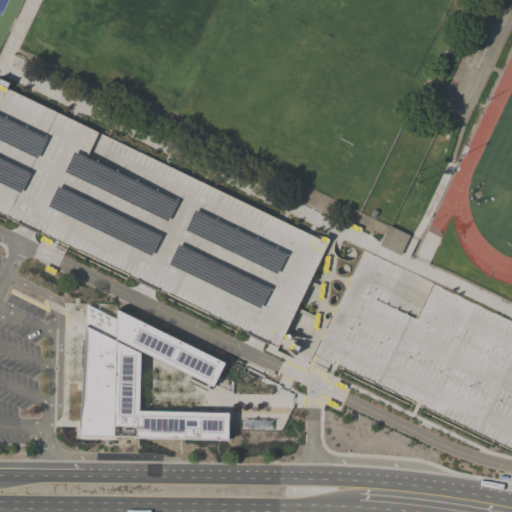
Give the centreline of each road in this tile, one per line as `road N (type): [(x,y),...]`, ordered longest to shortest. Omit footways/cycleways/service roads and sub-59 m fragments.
road 1 (primary): [(0,502),(366,507)]
road 2 (residential): [(0,233),(279,367)]
road 3 (primary): [(310,477),(160,475)]
